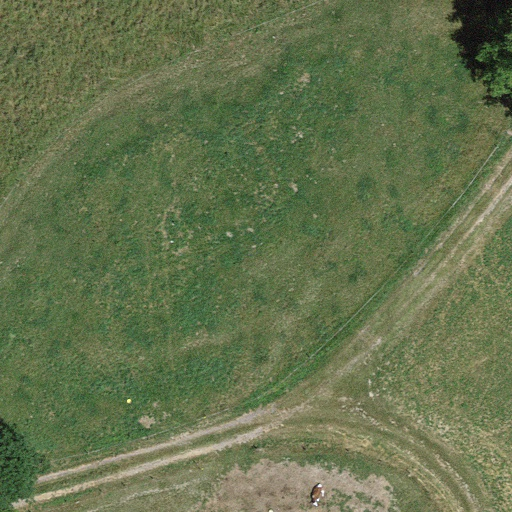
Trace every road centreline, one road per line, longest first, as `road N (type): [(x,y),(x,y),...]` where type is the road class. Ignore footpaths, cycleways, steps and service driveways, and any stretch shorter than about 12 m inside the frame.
road 1 (track): [(277,422),(511,103)]
road 2 (track): [(0,493),(277,422)]
road 3 (track): [(460,511),(391,446),(277,422)]
